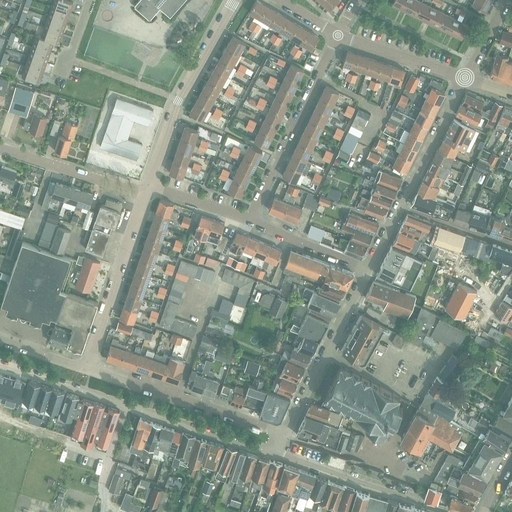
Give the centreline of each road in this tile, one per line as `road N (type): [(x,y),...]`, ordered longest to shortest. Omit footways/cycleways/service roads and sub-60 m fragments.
road 1 (residential): [(275,452),(0,364)]
road 2 (residential): [(326,354),(416,397),(381,457),(285,433)]
road 3 (residential): [(285,433),(85,369)]
road 4 (residential): [(147,185),(177,100),(236,0)]
road 5 (residential): [(250,221),(337,35)]
road 6 (residential): [(85,369),(143,195)]
road 7 (residential): [(0,150),(143,195)]
road 8 (residential): [(400,207),(465,78)]
road 9 (residential): [(465,78),(337,35)]
road 10 (residential): [(367,270),(250,221)]
road 11 (residential): [(275,452),(390,492)]
